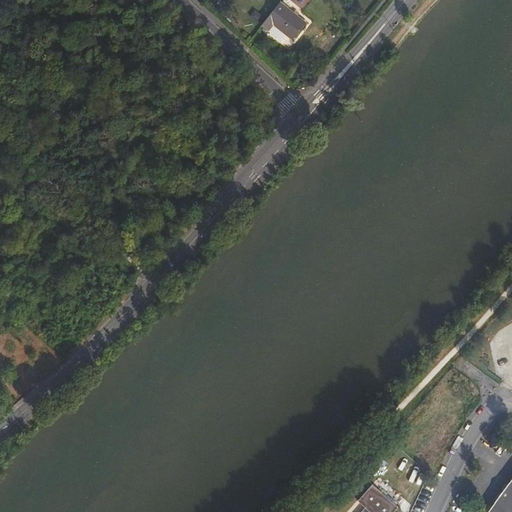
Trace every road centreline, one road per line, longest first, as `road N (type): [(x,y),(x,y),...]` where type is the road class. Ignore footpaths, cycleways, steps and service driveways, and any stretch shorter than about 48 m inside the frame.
road 1 (secondary): [(305,118),(72,366),(0,428)]
road 2 (residential): [(305,118),(181,0)]
road 3 (secondary): [(404,0),(305,118)]
